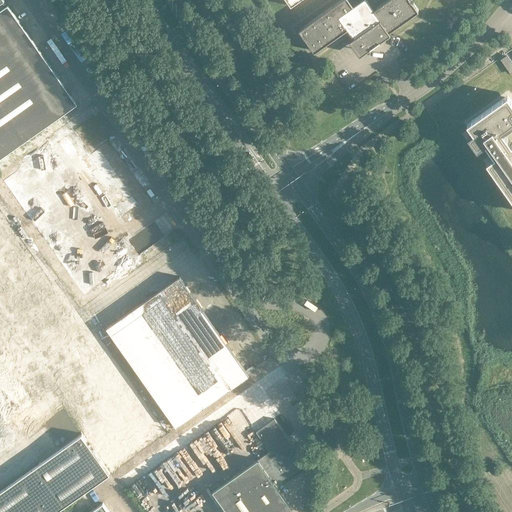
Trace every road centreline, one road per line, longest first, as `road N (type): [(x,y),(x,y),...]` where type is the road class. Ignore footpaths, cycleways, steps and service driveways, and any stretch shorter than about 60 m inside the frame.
road 1 (unclassified): [(242,298),(29,0)]
road 2 (secondary): [(428,487),(395,356),(363,281),(299,186)]
road 3 (secondary): [(275,193),(344,292),(375,374),(399,486)]
road 4 (secondary): [(145,0),(193,83),(275,193)]
road 5 (secondary): [(288,172),(176,0)]
road 6 (unclassified): [(366,125),(508,12)]
road 7 (unclassified): [(242,298),(299,302),(324,318),(320,346),(304,355),(277,349)]
